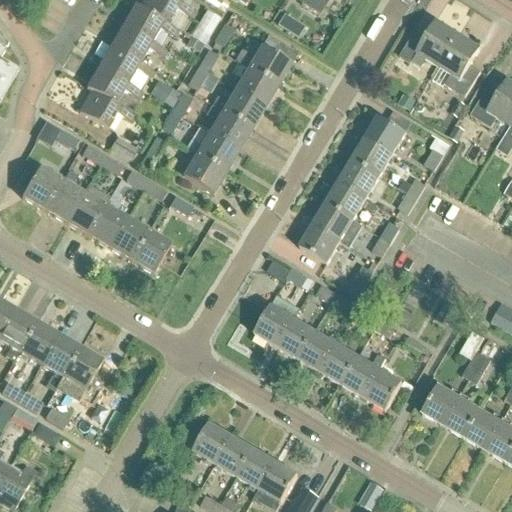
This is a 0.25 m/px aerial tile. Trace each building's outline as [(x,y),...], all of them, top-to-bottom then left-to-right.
[(146,0),(139,12),(168,29),(176,15),(191,24),(195,17),(166,0),(146,0)] [(225,1),(225,0),(202,0),(224,14),(230,5),(225,1)] [(306,0),(301,8),(318,19),(329,2),(326,0),(306,0)] [(168,29),(139,12),(134,9),(122,30),(152,46),(159,33),(174,42),(179,35),(168,29)] [(190,41),(203,49),(212,36),(219,24),(204,15),(190,41)] [(296,26),(285,19),(278,29),(289,36),(296,26)] [(438,72),(458,40),(436,26),(426,42),(415,35),(399,61),(410,68),(412,65),(422,71),(426,64),(438,72)] [(223,52),(233,35),(224,29),(213,47),(215,48),(223,52)] [(167,55),(152,46),(122,30),(110,51),(139,67),(147,54),(162,62),(167,55)] [(247,74),(277,92),(298,57),(268,39),(248,73),(247,74)] [(458,40),(438,72),(451,80),(445,89),(465,102),(481,76),(470,70),(480,54),(458,40)] [(190,41),(185,49),(199,57),(203,49),(190,41)] [(223,52),(215,48),(213,51),(220,56),(223,52)] [(0,104),(18,73),(0,62),(0,61),(4,54),(0,51),(0,104)] [(154,76),(139,67),(110,51),(98,72),(127,88),(135,75),(147,81),(150,83),(154,76)] [(197,73),(207,79),(217,61),(208,56),(197,73)] [(247,74),(248,73),(238,67),(232,78),(241,84),(234,95),(264,113),(277,92),(247,74)] [(139,95),(127,88),(98,72),(86,93),(90,96),(115,109),(123,95),(138,104),(142,97),(139,95)] [(196,96),(207,79),(197,73),(187,90),(196,96)] [(135,75),(127,88),(139,95),(147,81),(135,75)] [(509,131),(511,126),(511,88),(507,85),(497,101),(486,94),(471,120),(491,132),(497,123),(509,131)] [(171,92),(162,106),(171,112),(180,98),(171,92)] [(251,135),(264,113),(234,95),(227,107),(217,101),(211,111),(251,135)] [(135,120),(115,109),(90,96),(78,117),(107,134),(116,119),(131,128),(135,120)] [(411,115),(417,105),(404,97),(398,108),(411,115)] [(171,116),(181,122),(191,105),(182,99),(171,116)] [(458,122),(466,109),(458,104),(451,118),(458,122)] [(417,107),(414,111),(417,115),(421,115),(424,111),(421,107),(417,107)] [(238,156),(251,135),(211,111),(205,121),(215,127),(208,138),(238,156)] [(170,139),(181,122),(171,116),(161,133),(170,139)] [(365,144),(393,160),(406,139),(378,122),(365,144)] [(511,126),(509,131),(511,131),(497,153),(509,161),(511,155),(511,126)] [(459,148),(466,135),(456,129),(449,142),(459,148)] [(73,155),(78,145),(61,135),(55,145),(73,155)] [(195,160),(225,178),(238,156),(208,138),(201,150),(193,146),(187,155),(195,160)] [(443,160),(450,149),(433,139),(426,150),(443,160)] [(155,165),(165,148),(156,142),(145,160),(155,165)] [(132,167),(144,146),(138,143),(132,154),(114,144),(109,154),(132,167)] [(380,182),(393,160),(365,144),(352,165),(380,182)] [(99,170),(104,161),(87,150),(81,160),(99,170)] [(434,176),(443,161),(433,155),(425,170),(434,176)] [(212,200),(225,178),(195,160),(182,182),(212,200)] [(104,161),(99,170),(116,180),(122,171),(104,161)] [(367,204),(380,182),(352,165),(339,187),(367,204)] [(21,202),(43,215),(61,185),(39,172),(21,202)] [(65,228),(83,198),(69,190),(75,180),(66,175),(61,185),(43,215),(65,228)] [(143,196),(148,186),(131,176),(125,186),(143,196)] [(407,199),(417,205),(425,190),(416,185),(407,199)] [(148,186),(143,196),(160,206),(166,196),(148,186)] [(363,210),(373,216),(376,210),(367,204),(339,187),(326,209),(353,226),(363,210)] [(88,190),(83,198),(65,228),(87,241),(104,211),(106,211),(110,203),(109,202),(88,190)] [(408,219),(417,205),(407,199),(398,213),(408,219)] [(187,221),(192,212),(174,201),(169,211),(187,221)] [(340,247),(353,226),(326,209),(313,231),(340,247)] [(104,211),(87,241),(109,254),(126,223),(106,211),(104,211)] [(131,266),(148,236),(126,223),(109,254),(131,266)] [(381,242),(391,248),(399,234),(390,228),(381,242)] [(327,269),(340,247),(313,231),(300,253),(327,269)] [(148,236),(131,266),(153,279),(170,249),(148,236)] [(382,262),(391,248),(381,242),(372,256),(382,262)] [(365,292),(374,276),(364,271),(355,286),(365,292)] [(309,296),(315,286),(292,272),(287,282),(309,296)] [(234,283),(250,290),(255,280),(239,273),(234,283)] [(331,309),(337,299),(322,290),(316,301),(331,309)] [(337,299),(331,309),(346,318),(352,308),(337,299)] [(0,339),(14,315),(0,306),(0,339)] [(448,330),(457,313),(446,307),(437,323),(448,330)] [(511,315),(502,310),(491,328),(511,339),(511,315)] [(276,352),(293,324),(271,311),(254,339),(276,352)] [(18,358),(36,327),(14,315),(0,339),(0,346),(10,352),(4,362),(12,367),(18,357),(18,358)] [(374,335),(380,325),(366,316),(360,326),(374,335)] [(298,365),(315,337),(293,324),(276,352),(298,365)] [(380,325),(374,335),(390,344),(396,334),(380,325)] [(40,370),(58,340),(36,327),(18,358),(40,370)] [(320,377),(337,350),(315,337),(298,365),(320,377)] [(62,383),(80,353),(58,340),(40,370),(62,383)] [(419,361),(424,351),(410,342),(404,352),(419,361)] [(486,348),(481,356),(492,362),(497,352),(491,349),(490,351),(486,348)] [(342,390),(359,362),(337,350),(320,377),(342,390)] [(56,393),(66,399),(78,406),(79,403),(91,410),(103,388),(92,382),(102,366),(80,353),(62,383),(56,393)] [(470,369),(484,377),(491,365),(477,356),(470,369)] [(364,403),(381,375),(359,362),(342,390),(364,403)] [(477,389),(484,377),(470,369),(463,381),(477,389)] [(381,375),(364,403),(386,416),(403,388),(381,375)] [(18,409),(24,398),(7,388),(1,399),(18,409)] [(443,431),(462,399),(453,393),(450,398),(438,391),(422,418),(443,431)] [(24,398),(18,409),(37,420),(43,409),(24,398)] [(465,443),(481,415),(469,409),(471,404),(462,399),(443,431),(465,443)] [(4,405),(0,411),(0,418),(9,424),(16,412),(4,405)] [(16,412),(9,424),(31,436),(37,425),(34,423),(16,412)] [(51,413),(45,423),(63,433),(68,423),(61,419),(51,413)] [(61,419),(68,423),(72,417),(64,413),(61,419)] [(485,455),(504,423),(495,418),(492,422),(481,415),(465,443),(485,455)] [(0,438),(9,424),(0,418),(0,438)] [(506,467),(511,457),(511,433),(511,430),(511,427),(504,423),(485,455),(506,467)] [(216,469),(232,442),(210,429),(193,456),(216,469)] [(44,444),(43,446),(53,453),(60,441),(49,435),(44,444)] [(237,482),(254,454),(232,442),(216,469),(237,482)] [(43,466),(47,454),(25,448),(21,460),(43,466)] [(259,495),(276,467),(254,454),(237,482),(259,495)] [(0,488),(9,473),(0,467),(0,463),(3,457),(0,455),(0,488)] [(276,467),(259,495),(282,508),(298,480),(276,467)] [(9,473),(0,488),(0,508),(6,511),(15,511),(36,477),(25,470),(19,479),(9,473)] [(372,484),(359,506),(370,511),(373,511),(385,491),(372,484)] [(311,511),(319,499),(302,489),(288,511),(311,511)] [(202,511),(227,511),(207,500),(200,511),(202,511)]
